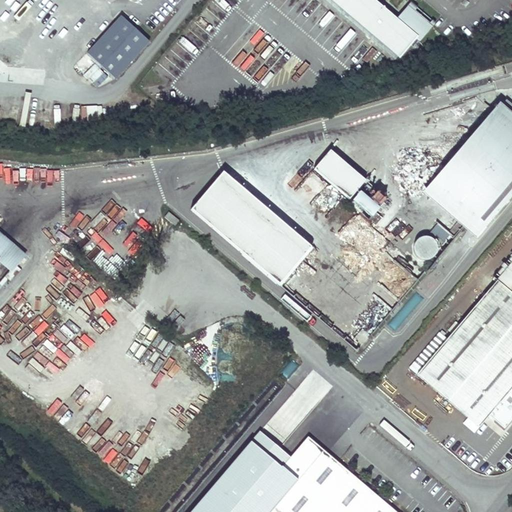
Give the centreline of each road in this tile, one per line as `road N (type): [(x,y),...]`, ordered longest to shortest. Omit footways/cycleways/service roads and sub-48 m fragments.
road 1 (unknown): [(0,205),(37,208),(157,179),(357,358),(375,362),(511,209)]
road 2 (residential): [(489,511),(194,253)]
